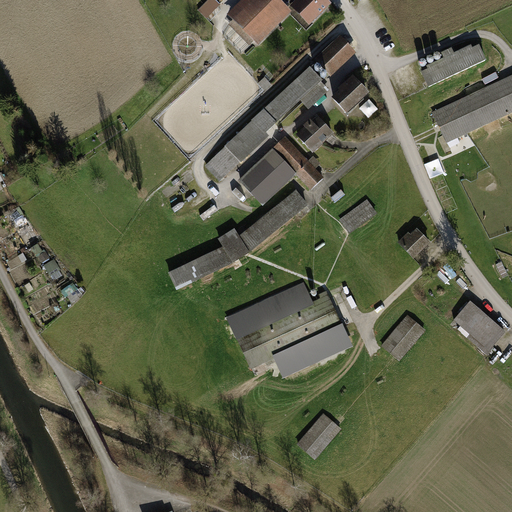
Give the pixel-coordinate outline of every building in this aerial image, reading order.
[(214,0),(208,0),(199,10),(207,18),(220,5),(214,0)] [(279,0),(243,0),(227,16),(256,45),(291,11),(279,0)] [(327,0),(294,0),(290,5),(309,25),(331,4),(327,0)] [(341,36),(316,60),(332,77),(357,54),(341,36)] [(429,70),(423,73),(429,87),(486,61),(479,47),(472,50),(471,47),(428,67),(429,70)] [(306,70),(200,165),(217,184),(264,141),(260,137),(319,84),(306,70)] [(340,91),(332,98),(347,115),(370,94),(353,75),(347,81),(338,89),(340,91)] [(511,76),(433,113),(447,142),(511,111),(511,76)] [(318,116),(297,135),(313,153),(334,134),(318,116)] [(286,136),(273,148),(298,174),(311,189),(324,177),(286,136)] [(262,159),(239,180),(263,206),(298,174),(273,148),(262,159)] [(446,215),(459,210),(440,160),(427,165),(446,215)] [(222,248),(169,274),(178,291),(232,263),(236,260),(250,252),(308,205),(296,190),(240,235),(235,228),(217,239),(222,248)] [(361,204),(337,221),(345,232),(369,215),(361,204)] [(23,210),(13,214),(17,226),(28,223),(23,210)] [(31,222),(18,231),(27,245),(40,237),(31,222)] [(411,229),(396,245),(412,260),(427,245),(411,229)] [(46,265),(53,282),(64,277),(58,260),(46,265)] [(303,282),(226,317),(250,370),(274,359),(283,378),(353,347),(327,290),(319,294),(321,299),(318,300),(313,303),(303,282)] [(470,303),(454,321),(490,352),(506,333),(470,303)] [(398,319),(379,347),(396,359),(416,331),(398,319)] [(323,413),(297,443),(315,459),(342,429),(323,413)]
